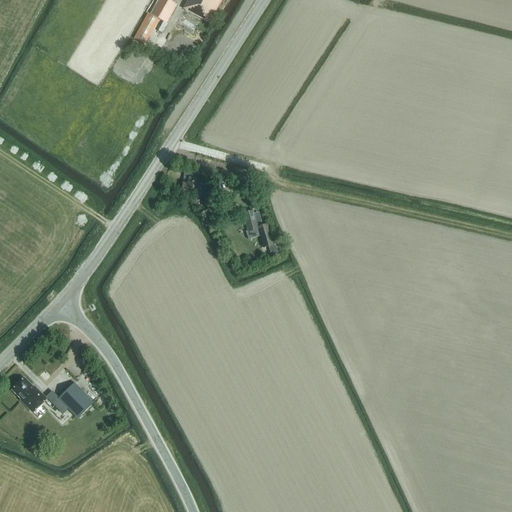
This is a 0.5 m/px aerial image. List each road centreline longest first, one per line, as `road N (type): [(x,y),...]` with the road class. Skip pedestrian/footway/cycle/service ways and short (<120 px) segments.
road 1 (secondary): [(60,302),(263,0)]
road 2 (tertiary): [(193,511),(107,351),(60,302)]
